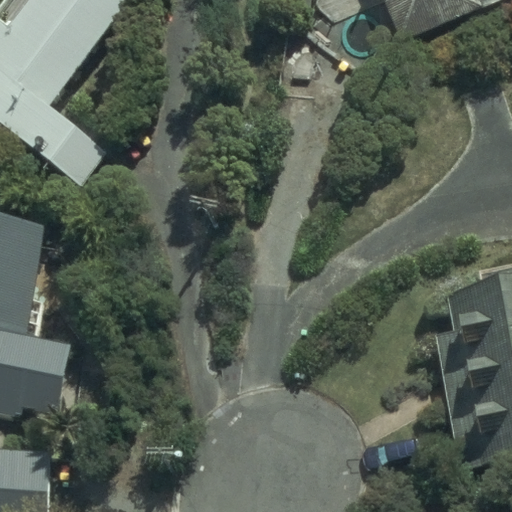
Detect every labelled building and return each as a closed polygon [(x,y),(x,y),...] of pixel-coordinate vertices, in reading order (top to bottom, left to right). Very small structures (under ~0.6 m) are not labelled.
[(0,131),(84,191),(108,157),(50,114),(141,0),(25,0),(2,30),(0,28),(0,131)] [(379,0),(393,36),(486,0),(379,0)] [(0,416),(20,421),(22,414),(62,423),(77,353),(32,344),(55,237),(0,225),(0,416)] [(457,353),(440,356),(459,484),(489,479),(491,487),(511,484),(511,297),(485,301),(487,313),(454,318),(457,353)] [(56,511),(56,456),(0,455),(0,511),(56,511)]
